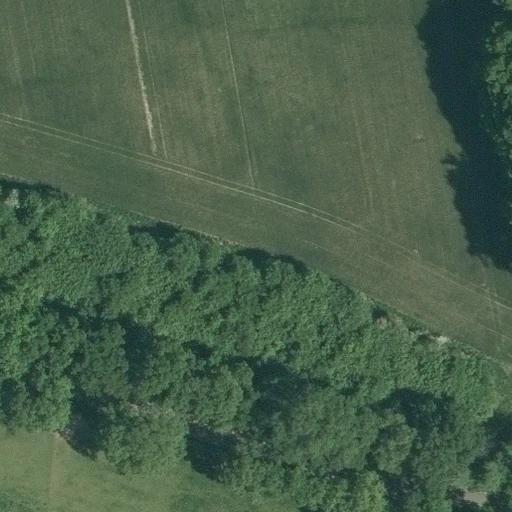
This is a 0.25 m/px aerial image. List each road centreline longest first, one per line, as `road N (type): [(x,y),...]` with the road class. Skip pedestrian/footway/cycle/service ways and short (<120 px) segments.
road 1 (unclassified): [(384,485),(0,368)]
road 2 (unclassified): [(511,501),(384,485)]
